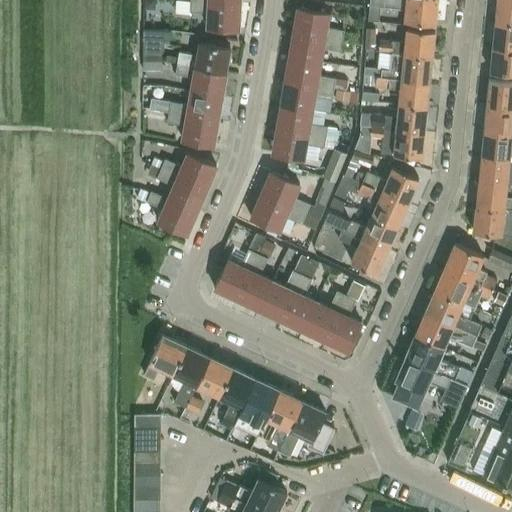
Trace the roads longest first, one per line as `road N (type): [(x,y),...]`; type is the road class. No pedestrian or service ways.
road 1 (residential): [(270,0),(242,163),(188,297),(206,314),(355,388)]
road 2 (residential): [(355,388),(445,185),(466,0)]
road 3 (residential): [(493,511),(391,462),(355,388)]
